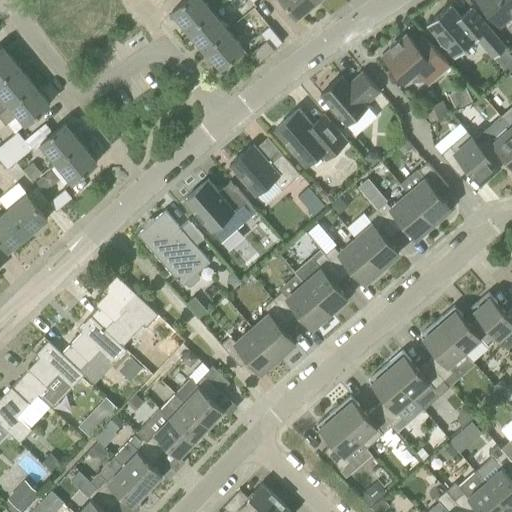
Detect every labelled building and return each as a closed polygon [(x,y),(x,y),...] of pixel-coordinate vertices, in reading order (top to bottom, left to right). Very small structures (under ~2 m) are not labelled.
[(204,0),(185,0),(172,11),(189,30),(213,10),(204,0)] [(283,0),(298,17),(317,1),(316,0),(283,0)] [(511,0),(479,0),(499,23),(511,13),(511,14),(511,0)] [(511,56),(506,47),(471,6),(461,15),(451,3),(428,23),(437,35),(445,44),(456,56),(478,37),(495,57),(497,55),(505,64),(511,57),(511,56)] [(228,29),(213,10),(189,30),(204,49),(228,29)] [(256,48),(267,39),(274,49),(283,42),(270,25),(250,41),(256,48)] [(221,68),(244,49),(228,29),(204,49),(221,68)] [(450,65),(430,41),(421,49),(407,32),(383,53),(405,79),(417,69),(429,83),(450,65)] [(260,60),(274,49),(267,39),(256,48),(253,51),(253,52),(260,60)] [(2,46),(0,47),(0,79),(18,65),(2,46)] [(0,110),(1,111),(0,111),(0,112),(34,84),(18,65),(0,79),(0,110)] [(381,91),(363,70),(349,83),(342,75),(321,93),(347,124),(369,106),(367,103),(381,91)] [(18,114),(26,124),(50,104),(34,84),(0,112),(0,115),(6,124),(18,114)] [(487,91),(483,86),(478,86),(474,90),(480,97),(487,91)] [(443,101),(424,109),(430,121),(449,113),(443,101)] [(326,160),(348,140),(330,120),(325,113),(313,123),(299,108),(275,129),(306,165),(319,153),(326,160)] [(65,122),(41,142),(57,162),(81,142),(65,122)] [(511,163),(511,128),(511,127),(494,142),(489,136),(479,144),(496,162),(505,155),(511,163)] [(441,153),(461,175),(469,168),(481,181),(483,178),(486,181),(498,171),(495,168),(499,165),(496,162),(479,144),(467,130),(441,153)] [(18,131),(2,144),(9,153),(26,139),(18,131)] [(26,139),(9,153),(16,161),(32,149),(33,148),(26,139)] [(404,154),(413,146),(407,139),(399,147),(404,154)] [(57,162),(73,181),(97,161),(81,142),(57,162)] [(254,143),(230,164),(256,194),(274,179),(282,189),(300,173),(283,152),(271,163),(254,143)] [(2,144),(0,145),(0,159),(8,169),(16,161),(9,153),(2,144)] [(382,158),(377,152),(370,151),(363,156),(372,166),(382,158)] [(42,173),(33,161),(24,169),(33,180),(42,173)] [(448,187),(427,162),(402,184),(409,192),(434,221),(436,219),(438,221),(450,212),(448,209),(451,206),(436,190),(445,183),(448,187)] [(51,185),(43,176),(36,181),(44,190),(51,185)] [(364,193),(374,184),(368,177),(358,186),(364,193)] [(221,241),(257,209),(235,184),(227,192),(223,187),(219,191),(209,178),(185,199),(221,241)] [(298,196),(314,215),(326,205),(309,186),(298,196)] [(65,188),(49,202),(57,210),(73,197),(65,188)] [(402,220),(416,236),(434,221),(409,192),(392,207),(386,201),(377,209),(393,227),(402,220)] [(28,234),(48,218),(27,193),(8,209),(28,234)] [(343,210),(344,201),(340,196),(331,204),(338,214),(343,210)] [(0,215),(0,239),(9,250),(28,234),(8,209),(0,215)] [(198,272),(210,261),(196,245),(205,237),(189,219),(181,226),(166,209),(138,233),(183,285),(186,283),(188,285),(191,285),(200,278),(200,274),(198,272)] [(382,266),(399,252),(385,235),(393,227),(377,209),(368,217),(364,211),(347,226),(357,237),(382,266)] [(326,253),(335,246),(337,244),(318,222),(308,231),(326,253)] [(350,265),(365,281),(367,279),(369,281),(381,270),(379,269),(382,266),(357,237),(340,252),(335,246),(325,254),(342,272),(350,265)] [(344,299),(347,296),(333,280),(342,272),(325,254),(316,261),(313,257),(296,272),(330,311),(332,309),(334,311),(346,301),(344,299)] [(242,281),(234,271),(228,276),(227,284),(233,289),(242,281)] [(299,310),(312,326),(330,311),(296,272),(279,286),(283,291),(274,298),(290,317),(299,310)] [(145,326),(158,313),(117,274),(105,288),(108,291),(97,303),(99,306),(91,315),(110,333),(119,324),(116,321),(127,309),(145,326)] [(511,307),(507,312),(498,302),(489,291),(472,307),(480,316),(496,335),(499,338),(511,327),(511,307)] [(292,344),(295,341),(281,325),(290,317),(274,298),(264,306),(270,313),(253,327),(278,356),(280,359),(295,346),(292,344)] [(203,304),(196,310),(200,315),(207,309),(203,304)] [(496,335),(480,316),(471,324),(463,315),(455,305),(438,320),(465,351),(481,337),(487,343),(496,335)] [(127,349),(110,333),(91,315),(79,328),(82,331),(62,352),(85,374),(93,382),(113,361),(127,349)] [(465,351),(438,320),(420,334),(429,344),(437,353),(428,361),(444,380),(454,372),(448,365),(465,351)] [(231,336),(221,344),(241,366),(238,362),(246,355),(261,371),(278,356),(253,327),(236,342),(231,336)] [(50,405),(69,384),(73,387),(85,374),(62,352),(49,339),(36,353),(40,356),(28,368),(20,377),(38,394),(50,405)] [(199,357),(189,349),(181,357),(190,366),(199,357)] [(449,386),(444,380),(428,361),(419,368),(411,360),(403,349),(386,364),(413,396),(423,408),(449,386)] [(132,357),(120,370),(131,380),(143,366),(132,357)] [(385,398),(376,406),(393,425),(402,417),(397,410),(413,396),(386,364),(369,379),(378,389),(385,398)] [(230,382),(213,365),(210,368),(204,374),(222,391),(230,382)] [(222,391),(204,374),(196,383),(190,377),(177,391),(210,423),(224,409),(214,399),(222,391)] [(18,415),(38,394),(20,377),(12,386),(0,398),(0,397),(0,423),(20,442),(33,428),(18,415)] [(508,385),(502,378),(495,384),(502,391),(508,385)] [(510,400),(511,398),(511,389),(509,387),(503,392),(510,400)] [(160,408),(195,440),(210,423),(177,391),(160,408)] [(144,402),(135,394),(127,402),(135,410),(144,402)] [(334,409),(361,441),(367,447),(393,425),(376,406),(367,414),(359,405),(351,394),(334,409)] [(146,423),(152,429),(144,438),(161,454),(169,446),(179,456),(195,440),(160,408),(146,423)] [(493,418),(485,408),(475,416),(484,426),(493,418)] [(350,461),(345,455),(361,441),(334,409),(317,424),(325,434),(334,443),(324,451),(341,470),(350,461)] [(79,425),(92,436),(105,422),(93,410),(79,425)] [(116,414),(107,423),(116,431),(124,421),(116,414)] [(468,442),(458,431),(450,438),(460,450),(468,442)] [(144,438),(141,440),(135,434),(113,455),(148,489),(163,473),(153,463),(161,454),(144,438)] [(88,452),(93,457),(103,457),(108,452),(98,442),(88,452)] [(456,449),(450,442),(440,451),(446,458),(456,449)] [(502,467),(485,481),(511,511),(511,459),(506,453),(498,444),(489,452),(502,467)] [(429,455),(423,447),(417,452),(424,459),(429,455)] [(52,471),(60,462),(51,453),(42,462),(52,471)] [(133,505),(148,489),(113,455),(90,480),(97,487),(114,503),(122,495),(133,505)] [(476,470),(459,485),(456,482),(447,490),(466,511),(476,511),(479,509),(481,511),(511,511),(485,481),(476,470)] [(372,504),(386,491),(377,480),(362,493),(372,504)] [(22,511),(39,492),(27,481),(21,487),(19,485),(7,497),(22,511)] [(230,511),(264,511),(278,498),(262,482),(249,497),(240,489),(224,505),(230,511)] [(78,511),(106,511),(114,503),(97,487),(89,495),(92,497),(78,511)] [(466,511),(447,490),(438,497),(450,511),(449,511),(466,511)] [(375,511),(380,511),(388,505),(381,497),(372,504),(370,506),(375,511)] [(293,511),(278,498),(264,511),(293,511)] [(51,511),(40,501),(30,511),(51,511)]
